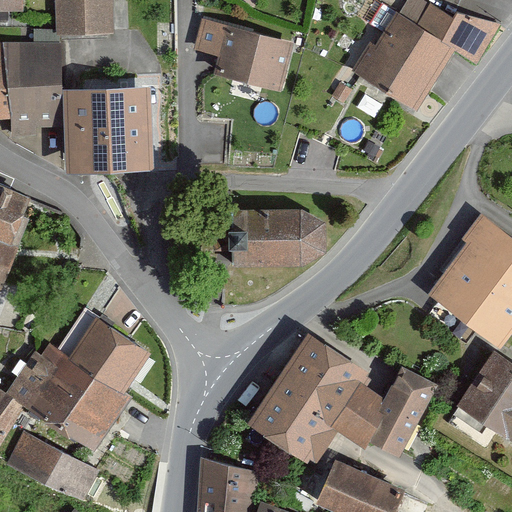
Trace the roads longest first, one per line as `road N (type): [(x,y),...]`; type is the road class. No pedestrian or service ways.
road 1 (residential): [(413,189),(159,184),(146,203),(160,258),(148,290)]
road 2 (tertiary): [(220,375),(359,252),(413,189)]
road 3 (residential): [(0,160),(81,206),(148,290)]
road 4 (tertiary): [(413,189),(511,59)]
road 5 (tertiary): [(176,511),(194,415),(220,375)]
